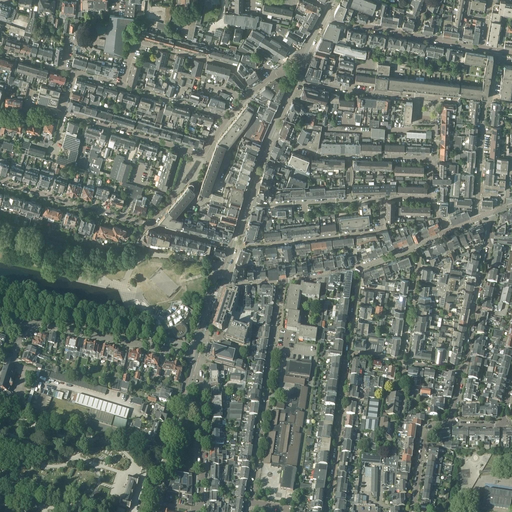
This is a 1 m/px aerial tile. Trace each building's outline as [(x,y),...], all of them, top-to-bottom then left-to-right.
[(42,10),(46,11),(47,0),(40,0),(40,1),(39,5),(40,5),(39,12),(42,13),(42,10)] [(47,0),(46,11),(50,11),(50,14),(53,14),(54,7),(55,4),(55,1),(51,0),(47,0)] [(68,17),(68,16),(70,1),(62,0),(61,11),(60,11),(60,16),(68,17)] [(82,11),(88,11),(87,0),(81,0),(81,9),(79,9),(78,16),(82,16),(82,11)] [(126,0),(127,0),(126,4),(126,11),(125,11),(125,12),(125,16),(124,23),(126,24),(133,25),(134,17),(135,11),(135,0),(131,0),(126,0)] [(320,8),(308,2),(303,0),(302,1),(299,0),(297,6),(303,8),(308,10),(308,8),(319,14),(321,10),(320,8)] [(376,2),(371,0),(350,0),(349,4),(365,10),(372,13),(374,9),(375,6),(376,2)] [(440,3),(433,0),(431,0),(430,4),(439,7),(443,8),(444,4),(440,3)] [(76,2),(70,1),(68,16),(72,17),(72,16),(73,16),(73,13),(75,13),(76,2)] [(413,7),(420,10),(422,5),(412,1),(411,4),(413,6),(413,7)] [(493,3),(492,11),(501,13),(511,14),(511,3),(505,2),(505,1),(500,1),(500,4),(493,3)] [(382,2),(380,13),(382,13),(388,14),(388,13),(389,9),(393,9),(394,4),(382,2)] [(334,14),(335,16),(337,17),(337,18),(342,19),(347,5),(340,3),(339,4),(335,12),(334,14)] [(393,9),(405,14),(407,8),(405,7),(404,7),(394,4),(393,9)] [(442,11),(443,8),(439,7),(430,4),(428,8),(437,12),(438,9),(440,9),(439,11),(440,12),(441,12),(442,11)] [(463,12),(464,5),(457,4),(456,10),(463,12)] [(347,5),(342,19),(344,19),(349,20),(351,16),(353,16),(356,9),(347,5)] [(16,9),(7,6),(3,19),(10,21),(12,21),(13,17),(15,12),(16,9)] [(296,10),(294,14),(296,15),(300,17),(301,16),(304,18),(308,10),(303,8),(297,6),(296,9),(296,10)] [(308,10),(304,18),(314,24),(319,14),(308,8),(308,10)] [(455,14),(455,18),(462,19),(463,12),(456,10),(453,10),(452,14),(455,14)] [(357,19),(357,21),(359,21),(360,22),(361,21),(362,22),(364,12),(361,11),(360,13),(358,13),(357,16),(355,16),(354,19),(357,19)] [(225,12),(224,21),(241,24),(241,26),(249,28),(249,27),(255,29),(255,27),(256,26),(257,27),(257,26),(269,34),(270,31),(271,27),(272,23),(272,22),(261,20),(262,17),(259,16),(251,15),(247,14),(246,14),(241,14),(234,14),(234,13),(231,13),(230,13),(230,12),(225,12)] [(378,18),(377,23),(380,24),(382,24),(382,25),(385,25),(386,25),(388,14),(382,13),(381,19),(378,18)] [(410,22),(407,29),(412,31),(414,23),(415,20),(414,20),(416,15),(412,14),(410,13),(409,16),(412,17),(410,22)] [(428,29),(429,29),(430,24),(431,25),(432,22),(434,23),(435,20),(438,21),(439,18),(439,15),(432,14),(432,13),(431,13),(429,24),(424,23),(423,29),(422,29),(422,31),(423,32),(427,33),(428,29)] [(126,24),(124,23),(125,16),(120,16),(116,16),(116,15),(115,15),(110,14),(108,26),(106,39),(104,50),(108,51),(121,55),(122,55),(126,24)] [(314,24),(304,18),(301,16),(300,17),(298,21),(311,28),(314,24)] [(402,28),(407,29),(410,22),(412,17),(409,16),(407,21),(405,20),(402,28)] [(67,24),(66,31),(66,33),(76,34),(78,23),(78,19),(75,18),(74,25),(67,24)] [(428,29),(427,33),(432,34),(434,34),(435,30),(433,30),(434,25),(435,26),(435,24),(441,25),(442,19),(439,18),(438,21),(435,20),(434,23),(432,22),(431,25),(430,24),(429,29),(428,29)] [(453,25),(455,25),(460,26),(462,19),(455,18),(454,22),(452,21),(451,24),(453,25)] [(162,29),(163,29),(167,30),(168,30),(170,20),(164,20),(163,23),(162,29)] [(476,20),(475,25),(475,27),(475,30),(474,30),(472,42),(476,42),(477,41),(479,35),(479,34),(480,34),(480,32),(479,31),(481,20),(476,20)] [(490,20),(487,42),(486,44),(493,45),(493,44),(497,45),(501,22),(500,22),(490,20)] [(305,31),(309,33),(311,28),(298,21),(297,24),(300,26),(299,28),(305,31)] [(194,34),(193,37),(193,38),(194,39),(198,26),(200,26),(199,29),(200,31),(202,32),(204,31),(201,24),(196,22),(196,25),(195,28),(195,31),(194,34)] [(288,29),(280,27),(276,26),(276,23),(272,23),(271,27),(275,28),(275,30),(276,31),(285,36),(284,37),(296,44),(298,42),(301,44),(305,39),(289,29),(288,29)] [(327,27),(323,37),(331,39),(335,25),(329,24),(327,27)] [(443,36),(450,37),(453,25),(451,24),(451,25),(452,25),(451,27),(445,26),(443,36)] [(336,25),(335,25),(331,39),(336,40),(343,41),(343,40),(338,38),(339,32),(341,33),(342,30),(345,31),(345,29),(345,27),(341,26),(336,25)] [(454,28),(455,25),(453,25),(450,37),(458,39),(459,32),(457,32),(457,28),(454,28)] [(253,29),(247,38),(246,37),(240,46),(238,49),(242,52),(253,55),(254,53),(261,57),(262,55),(268,59),(270,59),(273,60),(274,60),(276,61),(279,57),(281,59),(287,49),(267,36),(269,34),(257,26),(257,27),(256,30),(253,29)] [(308,33),(309,33),(305,31),(293,28),(289,26),(290,26),(289,26),(288,29),(289,29),(290,29),(305,39),(308,33)] [(223,34),(222,40),(228,41),(231,30),(229,30),(229,29),(227,28),(227,29),(225,28),(223,34)] [(242,29),(235,28),(235,30),(235,33),(234,33),(234,34),(233,39),(240,40),(242,29)] [(346,39),(354,40),(356,31),(353,31),(353,30),(351,30),(351,29),(350,29),(349,29),(348,29),(346,39)] [(353,45),(358,46),(361,32),(356,31),(354,40),(356,41),(356,44),(355,44),(353,44),(353,45)] [(381,40),(379,40),(379,35),(375,35),(372,47),(375,47),(376,44),(380,45),(381,40)] [(386,46),(387,37),(379,35),(379,40),(381,40),(380,45),(380,48),(383,49),(383,45),(386,46)] [(327,48),(332,50),(334,50),(336,43),(336,40),(331,39),(323,37),(322,36),(318,46),(327,48)] [(399,48),(400,43),(398,43),(399,38),(393,38),(391,50),(392,50),(392,52),(394,52),(395,47),(399,48)] [(405,49),(407,40),(399,38),(398,43),(400,43),(399,48),(400,48),(400,51),(402,51),(403,48),(405,49)] [(22,43),(21,48),(20,51),(25,52),(28,44),(28,42),(26,41),(25,44),(22,43)] [(420,47),(417,46),(418,42),(413,41),(411,53),(414,54),(414,53),(419,54),(420,47)] [(424,52),(426,44),(426,43),(418,42),(417,46),(420,47),(419,54),(418,54),(421,55),(422,52),(424,52)] [(350,47),(336,43),(334,50),(341,52),(347,54),(351,55),(355,56),(355,55),(366,57),(367,51),(351,48),(350,47)] [(427,44),(426,51),(428,51),(427,55),(433,56),(434,53),(435,46),(427,44)] [(433,56),(439,57),(439,54),(440,54),(442,54),(444,48),(444,47),(439,47),(435,46),(434,53),(433,56)] [(63,48),(58,47),(56,47),(55,61),(61,62),(63,48)] [(326,52),(326,50),(317,48),(314,53),(325,56),(335,59),(335,57),(335,54),(330,53),(330,54),(326,52)] [(461,56),(462,51),(453,49),(451,57),(452,58),(452,59),(455,60),(456,58),(461,59),(460,62),(464,62),(465,57),(461,56)] [(159,50),(157,57),(165,59),(167,53),(159,50)] [(339,64),(344,65),(347,54),(341,52),(339,58),(340,58),(339,64)] [(487,55),(469,52),(469,56),(465,55),(465,57),(464,62),(462,73),(461,85),(460,95),(481,97),(487,98),(493,56),(487,55)] [(262,61),(263,58),(253,56),(243,53),(241,58),(241,59),(248,62),(258,67),(261,62),(262,61)] [(323,67),(324,62),(325,56),(314,53),(309,64),(323,67)] [(92,55),(90,54),(89,55),(90,55),(90,56),(86,69),(95,72),(98,60),(97,59),(97,61),(94,60),(94,59),(91,59),(92,57),(92,55)] [(183,64),(185,57),(177,55),(175,62),(183,64)] [(325,56),(324,62),(333,64),(334,65),(336,59),(335,59),(325,56)] [(156,64),(161,66),(164,66),(165,59),(157,57),(155,64),(156,64)] [(3,67),(6,68),(8,61),(8,60),(8,59),(4,58),(3,62),(2,61),(1,64),(2,64),(0,69),(2,69),(3,67)] [(250,72),(248,70),(248,69),(247,67),(246,68),(244,65),(246,64),(245,63),(246,61),(241,59),(240,61),(237,69),(245,77),(250,73),(250,72)] [(156,64),(155,64),(147,62),(138,60),(137,65),(149,68),(155,70),(155,68),(156,64)] [(201,69),(203,62),(194,60),(193,67),(201,69)] [(388,77),(389,73),(390,61),(378,60),(377,72),(377,75),(376,75),(375,77),(375,85),(374,87),(387,88),(387,87),(388,77)] [(7,82),(9,82),(14,84),(28,88),(30,82),(29,82),(26,81),(9,76),(13,62),(8,61),(6,68),(5,71),(8,72),(7,75),(5,82),(7,82)] [(183,64),(175,62),(173,69),(173,68),(173,69),(182,71),(183,64)] [(112,67),(111,67),(108,76),(112,77),(116,64),(114,63),(113,65),(112,67)] [(24,72),(27,73),(29,65),(24,64),(21,75),(20,78),(22,79),(23,76),(24,72)] [(214,73),(216,65),(212,64),(208,78),(210,79),(211,76),(212,72),(214,73)] [(333,70),(332,69),(323,67),(309,64),(308,68),(332,75),(333,70)] [(502,75),(500,93),(501,93),(500,97),(510,98),(511,85),(511,65),(506,65),(506,64),(504,64),(504,66),(503,75),(502,75)] [(29,82),(30,82),(32,82),(34,75),(36,76),(38,68),(34,67),(30,78),(30,80),(29,82)] [(201,69),(193,67),(191,73),(191,74),(199,76),(200,76),(199,76),(201,69)] [(155,70),(149,68),(147,74),(146,76),(150,77),(149,80),(147,80),(145,87),(150,88),(153,74),(155,70)] [(331,78),(332,75),(308,68),(306,72),(307,73),(319,76),(327,78),(327,77),(331,78)] [(43,69),(40,81),(42,82),(44,78),(46,78),(48,71),(43,69)] [(178,84),(188,87),(187,89),(189,89),(190,87),(192,88),(196,75),(173,69),(170,78),(175,80),(178,81),(177,82),(178,84)] [(261,78),(255,70),(250,74),(256,82),(261,78)] [(315,80),(317,80),(318,81),(319,76),(307,73),(306,72),(305,75),(304,75),(305,78),(306,78),(309,79),(310,79),(313,80),(315,80)] [(60,74),(56,73),(52,84),(55,85),(56,81),(58,82),(60,74)] [(250,73),(245,77),(246,79),(251,85),(256,82),(250,74),(250,73)] [(349,85),(351,85),(351,83),(352,79),(353,73),(351,73),(350,76),(347,76),(345,85),(349,86),(349,85)] [(58,82),(57,87),(56,89),(60,90),(62,91),(64,83),(65,77),(66,77),(65,75),(60,74),(58,82)] [(236,85),(243,87),(244,85),(237,77),(236,85)] [(388,77),(387,87),(394,88),(395,78),(388,77)] [(403,79),(395,78),(394,88),(402,89),(403,79)] [(84,88),(86,81),(82,80),(80,87),(82,88),(82,90),(81,93),(78,92),(78,93),(83,94),(84,88)] [(159,87),(158,91),(163,92),(165,86),(168,86),(169,82),(162,80),(160,87),(159,87)] [(275,80),(269,84),(275,88),(275,89),(274,91),(273,92),(277,94),(282,83),(277,80),(276,80),(275,80)] [(271,97),(270,99),(279,103),(279,101),(280,101),(286,87),(285,85),(282,83),(277,94),(273,92),(271,97)] [(169,85),(169,87),(167,93),(173,95),(174,89),(175,86),(176,84),(173,84),(173,85),(169,85)] [(56,89),(53,88),(51,88),(49,87),(48,87),(45,86),(41,85),(40,92),(39,93),(38,100),(57,105),(59,96),(60,90),(56,89)] [(302,92),(301,96),(305,97),(310,99),(313,99),(312,102),(317,103),(319,104),(319,107),(324,108),(323,112),(327,113),(329,105),(325,104),(326,101),(327,101),(329,95),(328,95),(328,92),(329,92),(329,91),(319,89),(319,90),(315,89),(305,87),(303,86),(302,90),(302,92)] [(192,88),(190,87),(189,89),(187,89),(185,91),(184,93),(185,93),(183,98),(187,99),(189,95),(190,95),(192,88)] [(265,87),(260,91),(264,93),(263,96),(267,97),(268,95),(271,97),(273,92),(274,91),(275,89),(271,87),(270,89),(265,87)] [(120,99),(123,100),(123,99),(125,92),(120,90),(116,106),(118,107),(119,103),(120,101),(120,99)] [(84,94),(83,94),(78,93),(73,91),(71,97),(82,101),(83,96),(84,94)] [(131,107),(135,95),(130,93),(127,101),(127,103),(126,107),(129,108),(130,107),(131,108),(131,107)] [(258,93),(252,99),(266,105),(276,110),(279,103),(270,99),(267,97),(263,96),(258,93)] [(97,105),(98,105),(99,101),(101,96),(92,94),(91,98),(90,103),(93,104),(95,104),(97,105)] [(138,104),(140,96),(135,95),(131,107),(132,107),(133,102),(138,104)] [(76,100),(71,98),(68,109),(73,110),(76,102),(76,100)] [(208,106),(215,108),(217,102),(215,101),(216,100),(210,98),(208,106)] [(79,103),(76,102),(73,110),(74,110),(74,111),(75,111),(76,110),(79,111),(81,101),(79,100),(79,103)] [(218,100),(217,102),(215,108),(223,111),(226,103),(225,103),(225,102),(218,100)] [(292,100),(290,106),(295,109),(300,111),(301,111),(303,111),(304,114),(308,116),(311,116),(310,123),(317,124),(317,122),(317,118),(318,116),(318,114),(315,114),(315,113),(306,112),(306,111),(307,109),(305,108),(305,107),(302,105),(300,104),(298,103),(297,102),(293,101),(292,100)] [(306,101),(305,106),(313,107),(313,108),(315,109),(315,107),(316,108),(317,103),(312,102),(311,102),(311,101),(308,100),(308,101),(306,101)] [(81,112),(84,113),(86,105),(87,103),(81,101),(79,111),(79,112),(81,112)] [(511,102),(504,102),(498,101),(498,104),(491,103),(491,108),(502,109),(504,110),(504,106),(504,105),(511,106),(511,102)] [(157,122),(168,125),(169,121),(169,119),(162,117),(163,114),(167,115),(168,113),(171,114),(171,113),(173,106),(166,104),(165,108),(161,107),(157,122)] [(245,106),(242,111),(240,113),(238,115),(247,122),(254,109),(248,104),(246,106),(245,106)] [(260,105),(258,108),(273,115),(276,110),(266,105),(265,108),(260,105)] [(290,106),(288,110),(301,116),(303,111),(301,111),(300,111),(295,109),(290,106)] [(273,115),(258,108),(257,111),(255,114),(259,116),(259,115),(271,121),(273,115)] [(288,110),(287,114),(299,119),(301,116),(288,110)] [(197,125),(197,122),(200,113),(193,111),(190,120),(195,122),(194,126),(196,127),(196,125),(197,125)] [(126,125),(128,125),(130,118),(132,113),(129,112),(127,117),(125,116),(123,124),(124,125),(125,125),(126,125)] [(204,124),(207,115),(200,113),(197,122),(204,124)] [(256,142),(260,144),(270,123),(262,120),(263,118),(259,116),(255,114),(252,120),(244,135),(252,138),(251,140),(256,142)] [(287,114),(285,118),(286,118),(294,122),(298,123),(299,119),(287,114)] [(317,122),(317,124),(322,125),(327,126),(327,125),(328,115),(323,114),(322,122),(319,121),(319,120),(318,118),(317,118),(317,122)] [(212,123),(214,117),(207,115),(204,124),(208,125),(208,126),(210,127),(211,127),(212,123)] [(238,134),(247,122),(238,115),(236,117),(230,125),(231,125),(229,127),(238,134)] [(139,129),(141,129),(143,122),(145,118),(142,117),(140,121),(138,120),(136,128),(137,128),(137,129),(138,129),(139,129)] [(143,122),(141,129),(142,129),(143,130),(144,131),(144,130),(147,131),(149,123),(150,120),(147,119),(146,122),(143,122)] [(296,123),(285,119),(283,124),(297,129),(298,125),(296,124),(296,123)] [(46,121),(45,121),(43,130),(42,134),(44,134),(43,136),(46,136),(50,122),(49,122),(49,121),(47,120),(46,121)] [(72,132),(74,123),(69,121),(69,122),(68,122),(68,124),(66,131),(72,132)] [(150,132),(152,132),(155,122),(152,121),(151,124),(149,123),(147,131),(148,132),(149,132),(150,132)] [(19,122),(19,124),(13,123),(10,136),(13,137),(13,135),(14,132),(17,133),(17,131),(19,122)] [(32,136),(33,133),(35,123),(34,122),(33,122),(32,122),(31,122),(31,123),(29,123),(26,134),(32,136)] [(46,137),(48,138),(51,138),(52,132),(54,123),(53,122),(51,122),(50,122),(46,136),(46,137)] [(160,124),(155,122),(152,132),(153,133),(154,134),(155,133),(158,134),(160,124)] [(35,123),(33,133),(39,134),(41,126),(39,126),(39,124),(38,124),(38,123),(36,123),(35,123)] [(80,125),(80,124),(74,123),(72,132),(76,134),(77,134),(79,128),(79,127),(80,126),(80,125)] [(303,126),(302,128),(305,130),(312,132),(307,143),(311,145),(310,146),(318,149),(321,129),(322,129),(322,128),(322,125),(317,124),(310,123),(306,123),(304,123),(304,126),(303,126)] [(167,126),(162,124),(161,127),(159,134),(160,135),(162,136),(162,135),(164,136),(167,126)] [(297,129),(283,124),(282,128),(292,133),(293,130),(296,131),(297,129)] [(170,137),(172,130),(172,127),(167,126),(164,136),(165,136),(165,137),(167,137),(170,137)] [(227,129),(223,134),(221,136),(220,138),(224,142),(226,144),(228,146),(238,134),(229,127),(227,129)] [(380,137),(381,127),(378,127),(373,127),(372,127),(371,137),(373,137),(379,137),(379,138),(380,138),(380,137)] [(97,129),(92,128),(90,135),(88,135),(87,138),(86,142),(89,143),(90,138),(94,139),(97,129)] [(292,133),(282,128),(280,133),(294,138),(295,135),(292,134),(292,133)] [(302,128),(297,139),(307,143),(312,132),(305,130),(302,128)] [(94,141),(93,142),(93,144),(97,145),(101,131),(97,129),(94,139),(95,137),(97,138),(96,141),(94,141)] [(77,149),(80,140),(80,139),(75,138),(76,134),(72,132),(66,131),(65,132),(66,133),(63,144),(72,147),(77,149)] [(103,131),(101,131),(97,145),(93,144),(91,149),(104,153),(100,151),(101,146),(102,147),(103,144),(105,139),(106,138),(106,137),(105,136),(107,132),(106,132),(106,131),(103,131)] [(190,133),(187,142),(188,143),(188,144),(190,144),(190,143),(193,144),(195,137),(196,134),(190,133)] [(195,137),(193,144),(194,145),(195,146),(196,145),(198,146),(198,147),(198,146),(200,138),(200,136),(201,136),(201,134),(199,134),(198,135),(199,136),(198,137),(195,137)] [(198,146),(198,147),(201,147),(203,147),(204,144),(205,144),(206,141),(205,140),(207,136),(201,134),(201,136),(200,136),(200,138),(198,146)] [(453,148),(457,148),(461,148),(462,139),(462,136),(457,135),(454,135),(453,148)] [(240,143),(243,144),(244,142),(259,149),(261,144),(260,144),(256,142),(251,140),(242,136),(240,143)] [(127,151),(130,139),(128,138),(128,139),(126,138),(123,145),(122,149),(127,151)] [(226,144),(224,142),(220,138),(217,141),(200,189),(205,192),(209,193),(226,144)] [(278,142),(285,145),(289,146),(291,147),(292,145),(289,144),(290,141),(280,138),(278,142)] [(130,139),(127,151),(130,151),(131,148),(133,148),(135,141),(134,140),(133,140),(132,140),(130,139)] [(4,140),(2,145),(3,145),(2,147),(7,148),(12,150),(13,147),(14,143),(4,140)] [(21,148),(20,152),(21,152),(25,153),(27,154),(28,154),(28,151),(30,145),(31,142),(29,141),(26,141),(23,140),(21,148)] [(274,145),(290,151),(290,150),(287,149),(288,147),(289,147),(289,146),(285,145),(278,142),(276,141),(275,143),(275,144),(274,145)] [(141,154),(144,143),(140,142),(139,147),(137,147),(135,153),(137,154),(137,153),(141,154)] [(257,153),(259,149),(244,142),(243,144),(240,143),(239,146),(247,149),(257,153)] [(30,145),(29,152),(30,152),(44,156),(43,156),(44,156),(46,149),(45,149),(31,145),(30,145)] [(289,155),(290,151),(274,145),(273,150),(282,153),(282,154),(283,151),(286,152),(286,151),(286,153),(289,155)] [(237,151),(241,152),(255,158),(257,153),(247,149),(239,146),(237,151)] [(58,156),(56,162),(58,163),(61,164),(63,164),(65,165),(71,167),(73,167),(74,167),(74,166),(74,164),(75,162),(75,161),(76,159),(76,157),(77,157),(78,152),(78,150),(78,149),(77,149),(72,147),(68,159),(61,157),(58,156)] [(168,150),(167,155),(175,158),(176,158),(177,152),(176,152),(177,151),(174,150),(173,151),(168,150)] [(282,153),(273,150),(271,154),(285,159),(285,157),(288,158),(289,156),(282,154),(282,153)] [(244,156),(243,159),(253,163),(255,158),(241,152),(237,151),(236,154),(240,156),(241,155),(244,156)] [(18,164),(15,176),(17,177),(17,176),(21,178),(24,169),(24,168),(24,167),(24,166),(21,166),(24,156),(25,153),(21,152),(20,157),(18,163),(18,164)] [(309,172),(310,170),(309,169),(307,168),(306,168),(310,159),(306,157),(301,155),(296,153),(292,152),(290,157),(288,162),(289,162),(288,163),(288,162),(288,161),(287,161),(286,161),(286,162),(286,163),(287,163),(294,166),(300,168),(306,170),(309,172)] [(116,153),(111,173),(110,177),(126,181),(131,164),(123,162),(125,156),(121,155),(116,153)] [(90,172),(92,172),(92,173),(93,173),(94,173),(98,174),(99,170),(103,159),(90,155),(90,156),(89,158),(88,160),(87,166),(86,170),(86,171),(90,172)] [(253,163),(243,159),(240,157),(238,161),(235,160),(252,168),(253,163)] [(485,166),(495,167),(496,158),(486,157),(486,160),(485,166)] [(507,173),(508,160),(496,158),(495,167),(495,170),(496,170),(496,172),(500,172),(500,175),(505,175),(506,173),(507,173)] [(4,159),(0,172),(2,173),(2,172),(7,174),(10,163),(10,161),(7,161),(7,160),(4,159)] [(165,160),(163,166),(172,168),(173,166),(174,163),(165,160)] [(235,162),(233,165),(236,166),(250,172),(252,168),(235,160),(235,162)] [(452,160),(452,163),(452,169),(451,170),(451,171),(451,172),(458,172),(459,163),(458,162),(456,161),(452,160)] [(11,165),(8,174),(13,175),(13,176),(15,176),(18,164),(16,163),(15,163),(13,162),(12,162),(12,163),(11,165)] [(266,167),(264,171),(273,174),(277,175),(281,176),(282,173),(285,174),(286,174),(288,169),(286,168),(285,170),(281,169),(282,167),(279,166),(267,162),(266,167)] [(439,173),(439,175),(448,175),(448,171),(447,171),(447,169),(452,169),(452,163),(447,163),(444,163),(444,162),(443,162),(443,163),(440,162),(439,169),(439,173)] [(27,165),(23,178),(27,179),(27,180),(29,180),(33,168),(30,167),(31,165),(28,165),(27,165)] [(235,170),(235,171),(249,177),(250,172),(236,166),(233,165),(231,168),(235,170)] [(33,168),(29,180),(31,181),(35,182),(38,171),(39,169),(36,169),(33,168)] [(40,173),(37,183),(42,184),(44,184),(48,171),(46,170),(42,169),(41,170),(40,173)] [(48,171),(44,184),(46,185),(45,185),(46,185),(46,186),(49,187),(49,186),(50,186),(53,177),(54,173),(51,172),(48,171)] [(232,175),(233,172),(230,171),(225,180),(246,187),(246,186),(247,182),(237,178),(237,177),(232,175)] [(235,173),(233,172),(232,175),(237,177),(237,178),(247,182),(249,177),(235,171),(235,173)] [(264,171),(263,177),(271,180),(272,178),(273,179),(275,180),(277,175),(273,174),(264,171)] [(452,172),(451,175),(451,183),(450,189),(450,193),(450,195),(458,196),(459,189),(459,188),(460,173),(452,172)] [(433,173),(432,183),(443,183),(450,183),(451,175),(448,175),(439,175),(439,173),(433,173)] [(58,189),(62,176),(59,175),(59,176),(56,175),(55,177),(55,178),(52,187),(53,187),(53,188),(56,189),(56,188),(58,189)] [(71,192),(73,192),(77,178),(78,178),(79,176),(77,175),(76,177),(75,177),(74,181),(71,180),(70,182),(69,183),(67,191),(68,192),(70,192),(71,192)] [(159,181),(168,183),(168,181),(168,182),(169,178),(160,176),(159,175),(157,180),(159,181)] [(69,178),(62,176),(58,189),(60,190),(60,189),(65,191),(66,185),(67,185),(69,178)] [(289,180),(286,187),(291,187),(293,182),(297,183),(299,179),(291,176),(289,180)] [(261,182),(265,184),(270,185),(269,187),(274,187),(275,187),(277,187),(279,187),(280,187),(283,187),(284,182),(283,182),(280,181),(275,180),(273,179),(272,178),(271,180),(263,177),(261,182)] [(77,178),(73,192),(75,193),(75,194),(78,195),(79,194),(81,187),(81,185),(81,183),(79,183),(80,178),(78,178),(77,178)] [(494,178),(484,178),(483,183),(484,183),(483,185),(506,186),(507,182),(505,182),(505,179),(500,179),(498,179),(496,179),(496,178),(494,178)] [(86,195),(87,195),(91,179),(90,179),(89,179),(87,183),(86,186),(84,185),(81,195),(85,196),(86,196),(85,196),(86,195)] [(91,179),(87,195),(88,195),(87,196),(87,197),(88,197),(92,198),(94,188),(95,185),(93,185),(94,180),(93,180),(91,179)] [(122,181),(122,184),(121,185),(126,186),(124,195),(123,195),(119,194),(119,195),(116,204),(122,206),(124,199),(127,200),(128,196),(132,184),(122,181)] [(168,183),(159,181),(157,186),(162,188),(162,189),(165,190),(166,189),(168,183)] [(166,211),(167,212),(171,215),(173,213),(175,215),(195,191),(198,194),(198,196),(198,195),(203,197),(205,192),(200,189),(194,187),(194,186),(194,185),(194,184),(193,183),(192,183),(191,183),(190,183),(189,183),(189,184),(166,211)] [(137,212),(139,213),(143,197),(142,196),(141,195),(142,191),(143,188),(132,184),(128,196),(134,198),(133,201),(130,209),(132,209),(134,210),(133,210),(137,212)] [(103,186),(100,185),(99,191),(101,191),(102,191),(103,191),(102,193),(103,193),(102,197),(107,199),(109,189),(107,188),(107,187),(105,187),(104,187),(104,188),(103,187),(103,186)] [(223,196),(234,200),(241,202),(242,202),(244,195),(244,194),(243,194),(243,193),(244,188),(232,185),(231,185),(229,189),(225,188),(223,196)] [(506,186),(483,185),(482,197),(490,198),(490,194),(497,195),(498,189),(506,190),(506,186)] [(156,191),(156,192),(152,200),(155,202),(155,204),(157,205),(158,204),(159,204),(163,196),(159,194),(159,192),(156,191)] [(110,203),(116,204),(119,195),(119,194),(112,192),(111,198),(112,198),(110,203)] [(234,200),(223,196),(214,194),(215,194),(214,194),(213,193),(213,194),(211,197),(211,199),(227,203),(240,207),(241,202),(234,200)] [(6,210),(11,196),(10,196),(7,195),(5,194),(2,204),(1,207),(0,207),(0,217),(0,216),(2,209),(6,210)] [(11,196),(6,210),(6,211),(7,212),(8,210),(9,210),(10,209),(13,210),(16,197),(11,196)] [(16,197),(13,210),(16,211),(15,212),(18,213),(22,199),(20,199),(16,198),(16,197)] [(143,197),(139,213),(141,213),(145,214),(145,213),(146,214),(147,211),(146,210),(147,205),(145,205),(147,198),(145,197),(143,197)] [(490,198),(482,197),(482,208),(486,208),(485,208),(491,208),(492,207),(494,207),(494,204),(497,204),(497,199),(490,198)] [(449,205),(451,205),(454,205),(456,205),(459,206),(471,207),(472,201),(471,201),(471,199),(464,199),(464,200),(458,200),(458,198),(450,198),(449,205)] [(240,207),(227,203),(211,199),(210,204),(217,206),(224,208),(238,212),(239,212),(238,212),(240,207)] [(17,219),(16,223),(19,224),(22,214),(26,215),(30,201),(29,201),(26,201),(26,200),(24,200),(21,209),(20,213),(19,213),(18,216),(17,219)] [(32,202),(30,201),(26,215),(25,217),(31,218),(32,216),(35,203),(35,202),(32,201),(32,202)] [(359,214),(344,216),(337,217),(338,229),(372,225),(370,202),(361,203),(361,206),(358,206),(359,214)] [(440,206),(443,213),(448,214),(448,202),(440,202),(440,206)] [(36,203),(35,203),(32,216),(36,217),(36,218),(35,219),(35,221),(38,222),(39,217),(38,217),(41,205),(39,204),(38,203),(37,203),(36,203)] [(454,205),(451,205),(449,205),(449,213),(450,217),(449,217),(448,219),(449,221),(450,221),(452,221),(453,224),(459,221),(456,214),(456,213),(455,211),(454,205)] [(459,221),(460,221),(464,220),(460,211),(459,208),(459,206),(456,205),(457,210),(455,211),(456,213),(456,214),(459,221)] [(48,217),(51,208),(51,207),(50,207),(48,206),(48,207),(47,206),(47,207),(45,207),(43,216),(48,217)] [(460,211),(464,220),(470,217),(469,214),(471,213),(470,210),(471,210),(471,207),(466,207),(461,207),(462,210),(460,211)] [(48,217),(54,219),(57,209),(51,208),(48,217)] [(238,213),(238,212),(224,208),(223,211),(227,212),(226,214),(237,217),(238,212),(238,213)] [(61,227),(63,221),(65,213),(62,213),(63,212),(60,211),(61,210),(60,210),(60,209),(58,209),(57,209),(54,219),(60,221),(59,226),(61,227)] [(261,213),(251,211),(251,212),(250,219),(249,219),(260,221),(262,222),(263,221),(264,221),(264,220),(268,220),(268,217),(261,216),(262,212),(261,213)] [(70,227),(70,226),(73,215),(71,214),(67,212),(66,214),(65,213),(63,221),(64,221),(63,225),(67,226),(66,226),(70,227)] [(167,212),(158,223),(169,226),(169,225),(173,226),(181,228),(183,219),(173,217),(171,215),(167,212)] [(221,218),(235,222),(237,218),(237,217),(226,214),(221,213),(220,218),(221,218)] [(203,223),(200,233),(202,234),(202,233),(206,234),(209,223),(210,220),(210,218),(210,217),(206,214),(205,214),(204,220),(203,223)] [(78,220),(79,216),(75,215),(73,215),(70,226),(72,227),(73,226),(76,227),(77,225),(77,223),(79,223),(80,220),(78,220)] [(500,218),(501,223),(499,223),(498,225),(497,231),(496,235),(502,236),(508,237),(509,230),(508,227),(504,216),(500,218)] [(81,220),(80,220),(79,223),(80,224),(79,227),(80,227),(79,230),(82,231),(83,232),(83,234),(82,233),(81,238),(83,238),(88,221),(88,220),(86,220),(87,219),(86,219),(85,217),(84,217),(82,218),(81,220)] [(191,220),(186,218),(183,229),(187,230),(188,230),(191,220)] [(90,221),(88,220),(88,221),(83,238),(85,239),(87,235),(86,235),(86,233),(88,233),(88,232),(91,233),(92,231),(95,221),(94,221),(93,220),(92,219),(90,220),(90,221)] [(260,221),(249,219),(248,224),(262,228),(263,229),(264,226),(263,225),(264,222),(264,221),(263,221),(262,222),(260,221)] [(194,232),(197,221),(191,220),(188,230),(190,231),(194,232)] [(210,224),(207,235),(213,236),(215,229),(216,225),(213,224),(211,223),(212,221),(210,220),(209,223),(210,224)] [(219,221),(217,226),(220,226),(224,227),(228,228),(233,230),(235,225),(227,223),(224,222),(219,220),(219,221)] [(198,221),(195,232),(199,233),(200,233),(203,223),(198,221)] [(423,223),(420,224),(425,236),(430,234),(427,227),(427,226),(424,227),(423,223)] [(433,224),(436,231),(441,229),(442,228),(441,225),(439,225),(437,223),(435,224),(435,223),(433,224)] [(262,228),(248,224),(248,225),(249,225),(249,226),(248,226),(247,229),(260,233),(262,233),(262,230),(262,229),(262,228)] [(420,224),(417,225),(419,229),(417,230),(421,238),(425,236),(420,224)] [(427,227),(430,234),(436,231),(433,224),(427,227)] [(480,225),(474,227),(479,239),(478,239),(479,241),(478,241),(474,243),(476,250),(482,248),(481,245),(482,245),(484,235),(485,235),(485,234),(484,234),(485,232),(484,230),(484,229),(482,224),(480,225)] [(104,236),(107,227),(100,225),(99,230),(97,236),(99,236),(104,237),(104,236)] [(413,225),(409,226),(412,233),(413,233),(415,240),(416,240),(421,238),(417,230),(415,231),(413,225)] [(119,239),(119,238),(122,228),(114,226),(113,228),(114,229),(112,237),(115,238),(118,239),(119,239)] [(106,235),(112,237),(114,229),(113,228),(107,227),(104,236),(106,237),(106,235)] [(215,229),(213,236),(224,239),(226,240),(227,240),(228,240),(229,239),(230,239),(231,238),(231,237),(226,236),(227,234),(222,233),(223,230),(224,228),(220,227),(219,231),(215,229)] [(399,232),(400,235),(401,237),(404,245),(409,243),(403,229),(403,227),(398,229),(399,232)] [(478,240),(478,241),(479,241),(478,239),(479,239),(474,227),(469,229),(473,239),(476,238),(477,240),(478,240)] [(122,228),(119,238),(125,239),(126,236),(129,236),(130,232),(125,230),(125,229),(122,228)] [(223,230),(222,233),(227,234),(226,236),(231,237),(233,230),(228,228),(227,231),(224,230),(223,230)] [(260,233),(247,229),(245,234),(258,238),(259,238),(260,237),(263,237),(263,234),(262,233),(260,233)] [(411,234),(408,235),(406,229),(403,229),(409,243),(413,241),(411,234)] [(148,230),(147,232),(144,235),(141,239),(150,241),(151,237),(152,231),(149,230),(148,230)] [(389,240),(391,239),(391,238),(390,235),(389,234),(388,231),(388,230),(382,231),(383,235),(385,239),(388,238),(389,240)] [(472,239),(469,230),(468,230),(467,230),(466,231),(465,232),(464,232),(469,244),(469,245),(472,244),(470,240),(472,239)] [(150,241),(156,243),(157,239),(158,232),(156,232),(152,231),(151,237),(150,241)] [(162,244),(163,240),(164,233),(158,232),(157,239),(156,243),(162,244)] [(460,234),(459,234),(464,246),(469,244),(464,232),(462,233),(462,232),(459,233),(460,234)] [(168,245),(168,244),(170,235),(168,234),(164,233),(163,240),(162,244),(168,245)] [(377,238),(376,234),(364,236),(356,237),(357,244),(361,244),(365,242),(377,238)] [(455,234),(451,236),(455,246),(455,247),(457,246),(458,248),(461,247),(456,235),(455,234)] [(395,237),(399,247),(404,245),(401,237),(400,235),(395,237)] [(455,246),(451,236),(446,238),(452,251),(453,250),(453,251),(454,250),(453,247),(455,247),(455,246)] [(391,238),(391,239),(395,248),(399,247),(395,237),(391,238)] [(395,248),(391,239),(389,240),(388,238),(385,239),(386,244),(388,244),(390,250),(395,248)] [(442,241),(444,246),(446,252),(448,251),(449,253),(450,256),(442,259),(444,264),(451,261),(454,259),(457,258),(456,256),(453,251),(453,250),(452,251),(446,238),(446,239),(442,241)] [(502,245),(511,246),(511,238),(508,238),(508,239),(503,238),(502,240),(499,240),(498,245),(502,245)] [(435,243),(440,253),(441,252),(442,255),(447,253),(446,252),(444,246),(442,241),(441,241),(441,240),(440,241),(436,243),(435,243)] [(200,252),(203,252),(205,243),(205,242),(205,243),(201,242),(199,241),(197,251),(197,253),(199,254),(200,252)] [(380,243),(383,253),(388,251),(386,246),(385,243),(383,244),(382,242),(380,243)] [(205,243),(203,252),(203,253),(202,255),(206,256),(208,256),(209,254),(211,244),(210,244),(205,243)] [(437,254),(440,253),(435,243),(430,245),(430,246),(437,262),(440,261),(437,254)] [(211,244),(209,254),(208,256),(209,254),(213,255),(213,256),(222,258),(224,257),(225,253),(224,251),(216,248),(217,246),(211,244)] [(292,245),(278,246),(277,246),(278,251),(283,250),(284,258),(287,258),(287,261),(294,260),(292,245)] [(438,264),(437,262),(430,246),(426,248),(425,250),(427,253),(425,254),(426,258),(429,257),(432,264),(435,264),(438,264)] [(494,253),(508,256),(509,254),(506,253),(506,252),(503,251),(504,248),(495,247),(494,247),(493,250),(494,251),(494,253)] [(257,248),(253,248),(251,248),(251,250),(253,251),(253,257),(254,256),(253,259),(256,259),(256,260),(259,260),(259,259),(257,248)] [(243,249),(240,250),(239,255),(248,258),(249,255),(251,250),(253,251),(251,250),(248,249),(247,251),(243,249)] [(348,256),(346,256),(348,264),(353,262),(357,261),(356,256),(357,256),(357,251),(357,250),(353,250),(353,252),(348,253),(347,253),(348,256)] [(337,258),(338,266),(342,265),(348,264),(346,256),(348,256),(347,253),(348,253),(348,252),(347,251),(344,251),(344,253),(336,255),(337,258)] [(311,255),(314,268),(314,270),(315,270),(320,270),(317,257),(313,258),(313,257),(317,256),(316,254),(314,254),(311,255)] [(237,262),(239,263),(241,263),(241,262),(245,263),(247,263),(248,263),(248,265),(252,265),(252,264),(256,264),(256,261),(254,261),(253,261),(253,260),(248,258),(239,255),(237,262)] [(409,279),(409,278),(410,272),(409,272),(408,270),(411,269),(409,265),(411,264),(408,256),(403,258),(408,270),(407,270),(407,272),(406,275),(406,278),(409,279)] [(408,270),(403,258),(398,260),(402,269),(404,269),(405,272),(407,272),(407,270),(408,270)] [(393,262),(388,263),(391,271),(393,271),(395,276),(396,276),(396,277),(397,277),(398,277),(399,277),(397,274),(393,262)] [(506,268),(507,265),(492,262),(491,267),(499,269),(500,267),(504,268),(504,269),(502,270),(505,271),(506,271),(506,268)] [(388,263),(384,264),(389,277),(393,276),(391,271),(388,263)] [(286,275),(296,274),(295,264),(285,265),(285,266),(286,275)] [(464,265),(463,267),(466,268),(466,271),(477,273),(478,268),(464,265)] [(438,276),(437,278),(437,282),(447,283),(448,277),(450,269),(444,268),(443,267),(443,272),(444,273),(443,276),(440,276),(439,275),(439,277),(438,276)] [(423,268),(422,273),(436,275),(436,276),(438,276),(439,277),(439,275),(440,276),(441,274),(434,273),(434,272),(432,272),(432,269),(423,268)] [(369,269),(364,271),(364,275),(365,279),(363,279),(364,283),(371,281),(371,282),(374,282),(372,277),(370,269),(369,269)] [(462,271),(453,270),(450,269),(448,277),(456,279),(460,279),(460,280),(461,280),(461,279),(462,275),(462,271)] [(234,270),(232,277),(238,278),(240,278),(246,278),(246,272),(245,272),(245,271),(240,271),(238,271),(234,270)] [(499,273),(489,271),(488,276),(502,279),(501,280),(502,280),(502,279),(504,280),(505,276),(500,275),(500,276),(498,275),(499,273)] [(456,279),(448,277),(447,283),(447,284),(455,286),(456,279)] [(464,280),(461,279),(461,280),(460,285),(461,285),(462,283),(466,284),(466,286),(474,288),(475,282),(464,280)] [(385,283),(385,285),(385,289),(393,291),(394,287),(394,285),(389,284),(390,281),(385,281),(385,283)] [(447,283),(437,282),(437,286),(436,289),(446,290),(447,284),(447,283)] [(307,296),(310,297),(312,287),(304,285),(304,284),(301,284),(300,288),(300,293),(302,294),(302,297),(306,297),(307,296)] [(454,291),(455,286),(447,284),(446,290),(445,295),(448,295),(449,295),(450,290),(454,291)] [(312,287),(310,297),(319,298),(321,287),(316,286),(316,287),(312,287)] [(289,313),(297,314),(300,293),(300,288),(289,287),(289,292),(290,292),(289,299),(287,299),(287,304),(288,304),(287,308),(286,308),(286,312),(289,313)] [(498,308),(497,310),(500,311),(501,310),(503,304),(509,305),(511,291),(511,288),(504,287),(500,300),(499,304),(498,304),(498,308)] [(240,293),(239,293),(238,288),(230,288),(230,289),(228,289),(227,294),(224,293),(224,295),(215,321),(213,328),(214,328),(222,331),(224,331),(228,333),(229,330),(231,324),(232,322),(252,329),(252,325),(253,322),(254,315),(254,312),(243,311),(243,307),(240,307),(240,293)] [(251,306),(251,301),(250,301),(250,289),(249,288),(245,288),(244,289),(245,298),(243,298),(243,311),(254,312),(255,306),(251,306)] [(445,295),(446,290),(436,289),(429,288),(429,289),(420,288),(419,293),(430,294),(431,292),(435,293),(434,296),(440,297),(439,304),(443,305),(444,301),(445,295)] [(457,294),(457,296),(471,299),(473,292),(463,290),(462,293),(464,293),(464,295),(457,294)] [(336,299),(349,301),(350,292),(343,291),(343,293),(342,293),(342,294),(337,294),(336,299)] [(470,307),(470,305),(471,299),(457,296),(457,297),(455,297),(454,302),(458,303),(458,302),(460,303),(460,300),(463,301),(463,303),(462,306),(470,307)] [(451,309),(452,303),(444,301),(443,305),(443,308),(451,309)] [(264,317),(271,318),(273,309),(272,309),(273,306),(264,305),(262,305),(259,305),(255,305),(255,306),(254,312),(254,315),(256,316),(256,311),(261,312),(260,316),(264,317)] [(456,311),(469,314),(470,307),(462,306),(461,305),(461,306),(460,306),(459,306),(458,307),(458,308),(457,308),(456,308),(456,311)] [(157,326),(156,329),(157,330),(158,330),(159,330),(160,330),(161,330),(162,330),(163,330),(164,330),(165,330),(166,330),(167,330),(168,330),(169,330),(170,329),(171,329),(172,329),(173,328),(174,328),(175,328),(176,327),(177,327),(177,326),(178,326),(179,325),(180,325),(180,324),(182,326),(181,323),(182,323),(183,322),(184,321),(184,320),(185,320),(185,319),(186,319),(186,318),(186,317),(187,317),(187,316),(188,315),(188,314),(189,313),(189,312),(189,311),(190,310),(186,309),(181,308),(181,309),(180,311),(179,313),(178,314),(177,316),(175,317),(174,318),(172,319),(170,320),(168,321),(167,321),(165,321),(163,321),(161,321),(159,321),(159,320),(158,320),(158,321),(157,325),(157,326)] [(300,314),(297,314),(289,313),(288,317),(289,317),(288,325),(287,325),(286,329),(297,331),(297,333),(299,333),(298,339),(303,340),(303,339),(311,340),(311,341),(316,342),(317,331),(301,328),(301,327),(298,326),(300,314)] [(491,318),(491,315),(481,313),(481,314),(480,319),(492,321),(496,322),(496,319),(491,318)] [(231,324),(230,327),(229,330),(229,331),(226,340),(243,345),(243,346),(250,348),(251,336),(252,332),(252,329),(232,322),(231,324)] [(363,325),(358,325),(358,327),(357,327),(357,329),(357,330),(357,331),(362,331),(362,332),(363,332),(364,332),(365,332),(364,335),(368,335),(379,336),(379,333),(371,332),(371,333),(369,333),(369,327),(363,327),(363,325)] [(174,330),(174,331),(173,334),(175,336),(178,338),(182,337),(183,336),(185,334),(186,332),(186,329),(185,327),(184,326),(183,326),(182,326),(181,326),(180,326),(179,326),(178,326),(177,327),(176,327),(176,328),(175,328),(175,329),(174,329),(174,330)] [(259,327),(258,333),(269,335),(270,330),(270,327),(262,326),(262,328),(259,327)] [(503,332),(493,330),(492,338),(501,340),(502,336),(503,332)] [(35,341),(36,341),(40,341),(40,342),(43,343),(43,342),(46,342),(48,343),(50,337),(47,336),(47,335),(44,334),(43,334),(43,336),(40,336),(38,335),(38,337),(38,338),(35,338),(35,341)] [(48,343),(48,346),(52,347),(53,345),(54,345),(53,347),(57,348),(58,341),(55,340),(56,336),(50,335),(50,337),(48,343)] [(379,336),(368,335),(366,349),(369,349),(369,343),(372,343),(375,344),(378,344),(378,340),(379,336)] [(79,354),(80,354),(81,349),(78,349),(79,342),(78,341),(76,340),(75,341),(73,341),(71,352),(70,355),(72,356),(73,357),(75,357),(76,357),(79,357),(79,354)] [(32,348),(38,350),(39,347),(42,348),(42,347),(44,348),(45,345),(45,343),(46,342),(43,342),(43,343),(40,342),(40,341),(36,341),(35,341),(34,341),(33,342),(33,345),(32,348)] [(80,354),(89,355),(91,344),(89,343),(88,343),(88,342),(86,342),(85,342),(83,350),(81,349),(80,354)] [(234,364),(235,361),(237,354),(237,352),(236,352),(232,351),(233,346),(221,343),(221,345),(220,345),(213,344),(210,358),(210,360),(234,367),(234,364)] [(94,344),(93,344),(91,344),(89,355),(88,357),(91,357),(91,356),(94,357),(94,358),(97,359),(97,360),(98,360),(99,354),(98,354),(100,347),(97,347),(98,345),(97,345),(96,344),(95,344),(94,344)] [(390,352),(393,353),(398,354),(399,348),(388,347),(388,346),(387,345),(387,346),(386,346),(387,347),(386,352),(390,352)] [(421,353),(421,357),(430,358),(432,345),(428,345),(427,350),(426,350),(425,352),(424,352),(424,353),(421,353)] [(101,358),(107,360),(110,347),(108,347),(103,346),(102,355),(99,354),(98,360),(100,360),(101,358)] [(441,347),(437,346),(434,359),(441,360),(447,361),(448,356),(449,349),(445,349),(445,348),(441,347)] [(116,349),(112,348),(110,347),(107,360),(107,361),(114,362),(116,350),(116,349)] [(27,352),(26,354),(35,357),(36,357),(38,358),(46,360),(47,358),(39,355),(36,354),(37,351),(34,350),(28,349),(27,350),(26,351),(27,352),(27,353),(27,352)] [(450,360),(459,361),(460,356),(461,352),(449,349),(448,356),(450,357),(450,360)] [(120,351),(116,350),(114,362),(117,363),(117,360),(121,361),(121,364),(124,364),(126,356),(123,355),(119,354),(120,351)] [(133,370),(133,368),(137,352),(136,352),(136,353),(130,351),(128,362),(131,363),(129,370),(133,370)] [(136,369),(136,367),(138,367),(139,367),(142,353),(137,352),(133,368),(136,369)] [(23,357),(22,361),(33,364),(36,365),(36,362),(34,361),(35,357),(26,354),(25,353),(25,354),(24,354),(23,357)] [(151,367),(150,368),(154,369),(154,370),(157,371),(156,376),(158,377),(160,377),(161,370),(158,369),(159,363),(158,362),(159,361),(159,359),(157,359),(157,358),(156,358),(156,357),(154,357),(153,358),(152,358),(152,357),(151,365),(151,367)] [(311,366),(311,362),(302,360),(301,364),(290,363),(288,375),(286,375),(285,381),(287,381),(287,384),(295,385),(293,399),(290,398),(290,401),(292,401),(291,409),(284,408),(285,404),(284,404),(278,403),(277,403),(276,412),(272,411),(272,412),(272,416),(273,417),(272,421),(271,421),(270,426),(270,425),(270,426),(271,426),(270,433),(269,433),(268,445),(269,445),(268,449),(267,449),(266,454),(266,456),(265,456),(264,463),(263,464),(271,465),(271,467),(278,468),(278,465),(282,466),(279,484),(281,485),(280,489),(293,491),(296,470),(296,469),(292,469),(292,467),(297,467),(296,467),(299,449),(300,444),(298,444),(299,440),(300,440),(301,435),(299,435),(300,428),(302,428),(303,423),(302,423),(302,418),(303,419),(304,414),(302,413),(302,410),(305,410),(308,388),(299,387),(300,386),(304,386),(305,381),(308,382),(309,378),(310,378),(311,366)] [(242,363),(238,362),(235,361),(234,364),(237,365),(236,370),(247,373),(247,371),(247,367),(247,366),(241,364),(242,363)] [(170,377),(171,372),(173,363),(170,363),(169,362),(168,362),(167,362),(165,362),(164,367),(163,366),(162,370),(168,371),(167,376),(170,377)] [(377,371),(383,372),(383,371),(383,372),(384,365),(382,365),(382,364),(374,362),(373,368),(377,369),(377,371)] [(500,369),(508,371),(510,365),(498,363),(496,362),(496,364),(501,365),(500,367),(495,366),(495,368),(497,369),(500,369)] [(171,372),(176,373),(182,374),(183,369),(181,369),(182,365),(178,364),(177,363),(176,363),(175,363),(175,364),(173,363),(171,372)] [(10,365),(7,364),(6,368),(4,368),(0,379),(0,400),(3,401),(7,402),(15,405),(14,406),(21,408),(22,405),(18,404),(21,396),(13,394),(11,395),(10,393),(12,387),(13,387),(14,384),(13,384),(13,383),(12,383),(15,371),(14,371),(15,367),(10,365)] [(383,371),(383,372),(395,374),(396,370),(391,369),(390,368),(389,368),(388,369),(388,367),(387,367),(387,364),(384,364),(384,365),(383,372),(383,371)] [(219,374),(210,374),(211,380),(220,380),(221,380),(224,380),(224,376),(228,376),(230,376),(230,373),(231,373),(231,368),(226,367),(227,371),(227,373),(221,374),(219,374)] [(230,381),(246,383),(246,382),(246,379),(246,377),(247,373),(246,373),(247,373),(236,370),(232,369),(230,381)] [(506,378),(508,371),(500,369),(498,375),(506,378)] [(122,383),(120,393),(127,395),(129,384),(128,384),(129,377),(124,376),(123,383),(122,383)] [(496,385),(495,388),(503,390),(505,384),(492,381),(491,384),(496,385)] [(382,389),(383,384),(370,383),(370,384),(369,390),(368,394),(368,398),(374,398),(375,394),(373,394),(374,388),(382,389)] [(156,394),(171,398),(171,396),(173,397),(174,393),(172,393),(172,392),(157,388),(156,391),(156,394)] [(434,389),(431,389),(430,391),(421,390),(421,396),(430,397),(432,398),(433,395),(434,389)] [(151,392),(150,395),(153,395),(152,398),(154,398),(154,396),(155,397),(158,398),(160,398),(159,400),(169,403),(171,403),(172,400),(170,400),(170,399),(171,398),(156,394),(151,392)] [(387,414),(399,416),(402,395),(398,395),(397,394),(395,393),(394,394),(390,393),(389,398),(388,403),(387,414)] [(502,396),(492,394),(491,396),(493,396),(492,400),(500,402),(502,396)] [(370,400),(368,418),(377,419),(379,401),(370,400)] [(480,403),(463,403),(462,407),(462,417),(480,417),(480,408),(480,404),(480,403)] [(229,420),(236,420),(241,420),(242,412),(242,409),(243,406),(243,404),(230,404),(230,406),(229,410),(229,415),(229,420)] [(144,414),(148,416),(150,410),(146,409),(147,406),(145,406),(142,405),(141,406),(140,412),(144,413),(144,414)] [(155,411),(157,411),(167,415),(169,409),(156,405),(155,411)] [(114,416),(90,409),(88,418),(111,425),(114,416)] [(168,415),(167,415),(157,411),(155,419),(166,423),(168,415)] [(247,423),(255,424),(256,418),(245,417),(246,416),(243,416),(242,416),(242,419),(245,419),(245,420),(248,420),(247,423)] [(382,416),(381,418),(380,418),(379,428),(383,428),(382,436),(387,436),(387,439),(391,439),(392,435),(391,435),(392,426),(387,425),(388,417),(382,416)] [(115,417),(112,426),(124,430),(127,421),(115,417)] [(366,418),(366,420),(365,432),(371,432),(378,433),(379,429),(377,429),(378,419),(377,419),(368,418),(366,418)] [(151,430),(161,433),(162,431),(163,431),(164,427),(160,426),(155,424),(154,428),(152,427),(151,428),(151,430)] [(403,426),(403,428),(402,433),(415,434),(416,427),(403,426)] [(152,433),(151,436),(161,439),(160,439),(161,435),(160,434),(161,433),(151,430),(150,431),(151,433),(152,433)] [(448,438),(450,438),(448,430),(440,432),(441,440),(443,446),(451,446),(451,445),(451,442),(450,442),(448,438)] [(160,443),(161,439),(151,436),(150,440),(144,438),(143,442),(153,445),(153,444),(159,446),(160,443)] [(396,457),(393,457),(375,456),(361,455),(361,458),(360,461),(360,463),(384,464),(384,467),(389,467),(397,468),(398,463),(398,460),(399,457),(396,457)] [(304,470),(314,471),(327,472),(327,468),(313,466),(313,468),(311,468),(311,466),(312,467),(313,464),(305,463),(304,470)] [(192,477),(192,475),(189,475),(176,473),(174,473),(173,474),(169,488),(168,492),(174,493),(174,492),(179,493),(180,493),(185,494),(185,495),(192,496),(192,477)] [(231,484),(231,483),(232,474),(225,473),(224,478),(224,480),(224,483),(225,483),(228,483),(231,484)] [(397,473),(389,473),(381,473),(381,487),(386,487),(386,488),(389,488),(389,494),(394,493),(394,491),(395,488),(395,485),(395,481),(396,475),(397,475),(397,474),(397,473)] [(120,505),(130,509),(132,503),(130,502),(132,496),(133,492),(135,485),(137,486),(139,480),(129,477),(127,483),(129,483),(123,501),(122,500),(120,505)] [(439,481),(425,479),(424,487),(432,488),(433,486),(436,486),(436,484),(440,484),(440,481),(439,481)] [(478,500),(477,504),(510,509),(511,502),(511,500),(511,495),(511,493),(484,489),(482,489),(479,489),(478,500)] [(355,496),(354,503),(354,505),(362,505),(363,496),(357,496),(355,496)]
